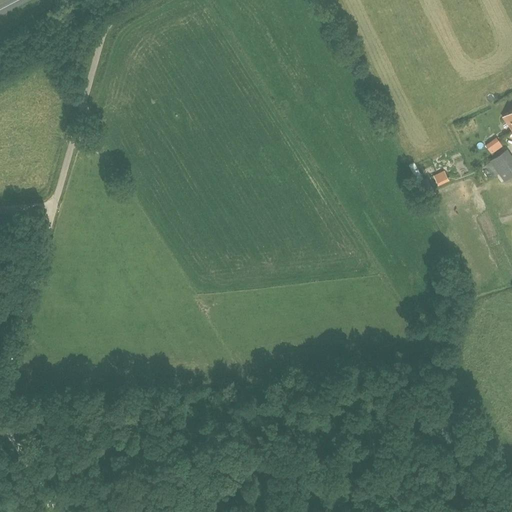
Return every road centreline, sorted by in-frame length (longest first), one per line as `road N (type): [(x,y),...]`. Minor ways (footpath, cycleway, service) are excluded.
road 1 (unclassified): [(0,210),(52,207),(104,32),(145,0)]
road 2 (track): [(52,207),(0,398)]
